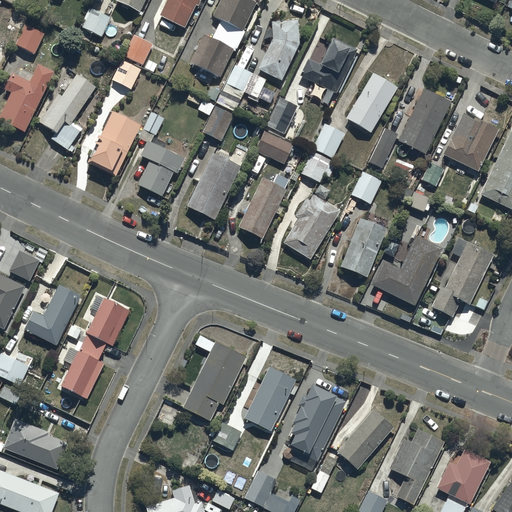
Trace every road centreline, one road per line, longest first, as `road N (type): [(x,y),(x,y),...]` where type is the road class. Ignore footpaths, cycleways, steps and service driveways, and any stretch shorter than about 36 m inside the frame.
road 1 (tertiary): [(479,390),(189,275)]
road 2 (residential): [(189,275),(108,455),(100,511)]
road 3 (tertiary): [(189,275),(0,187)]
road 4 (residential): [(511,69),(371,0)]
